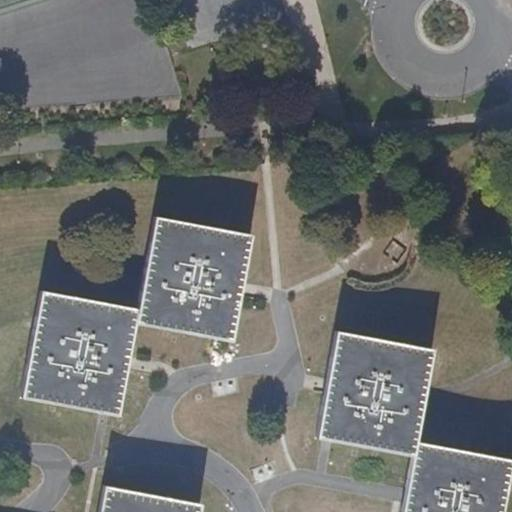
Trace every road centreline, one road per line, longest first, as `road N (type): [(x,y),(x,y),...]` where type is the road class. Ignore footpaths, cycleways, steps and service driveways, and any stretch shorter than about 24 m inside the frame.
road 1 (residential): [(279,305),(287,352),(280,361),(184,381),(167,396),(154,447)]
road 2 (residential): [(401,0),(398,46),(419,69),(465,72),(488,50)]
